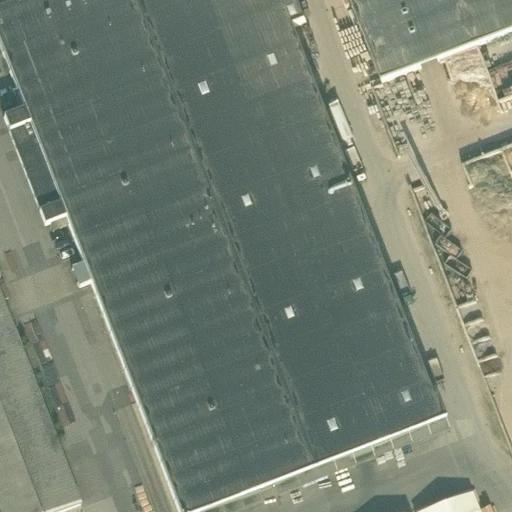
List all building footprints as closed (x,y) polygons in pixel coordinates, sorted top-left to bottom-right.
[(0,0),(0,51),(23,111),(54,192),(176,511),(208,511),(444,421),(294,30),(306,25),(296,0),(0,0)] [(511,35),(511,0),(349,0),(382,86),(511,35)] [(34,200),(54,192),(23,111),(3,119),(34,200)] [(511,147),(470,164),(479,186),(511,172),(511,147)] [(0,511),(0,471),(58,449),(0,296),(0,511)] [(0,471),(0,511),(64,511),(80,506),(58,449),(0,471)] [(477,511),(471,494),(424,511),(477,511)]
